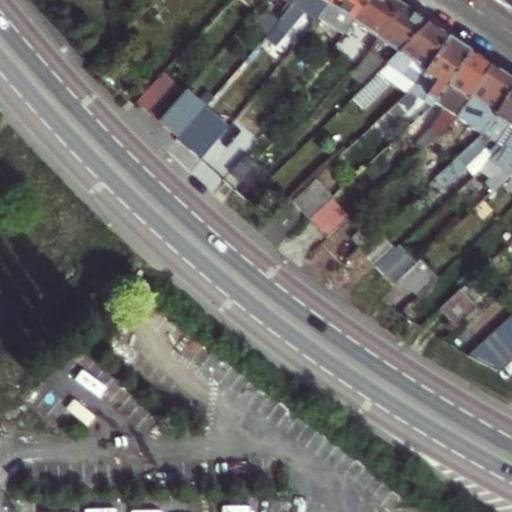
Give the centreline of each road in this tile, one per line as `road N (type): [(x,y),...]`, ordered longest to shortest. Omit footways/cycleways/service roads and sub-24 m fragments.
road 1 (primary): [(511,451),(386,375),(234,264),(121,160),(0,27)]
road 2 (primary): [(0,58),(124,191),(278,325),(404,413),(511,473)]
